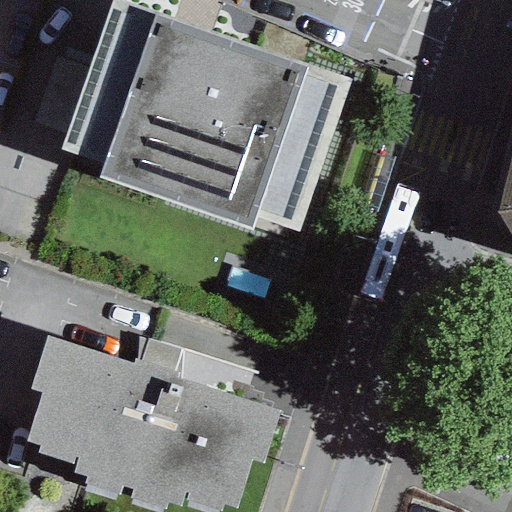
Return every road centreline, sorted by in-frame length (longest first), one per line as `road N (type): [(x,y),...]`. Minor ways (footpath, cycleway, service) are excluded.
road 1 (secondary): [(404,265),(324,511)]
road 2 (secondary): [(472,50),(404,265)]
road 3 (residential): [(341,0),(472,50)]
